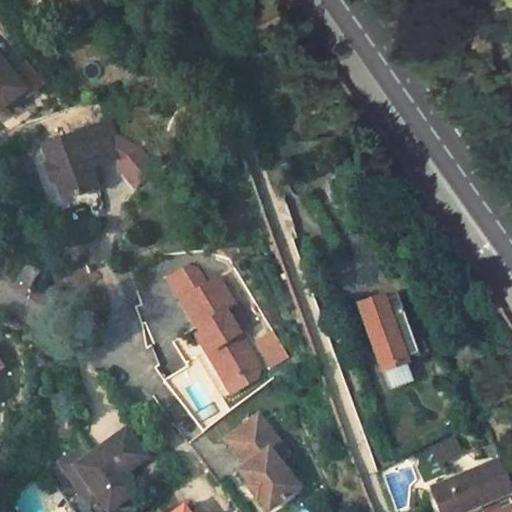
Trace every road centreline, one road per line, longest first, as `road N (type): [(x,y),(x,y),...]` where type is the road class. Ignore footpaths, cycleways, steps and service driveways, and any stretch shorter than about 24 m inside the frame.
road 1 (residential): [(195,0),(383,511)]
road 2 (primary): [(511,241),(343,0)]
road 3 (residential): [(161,398),(109,354),(0,294)]
